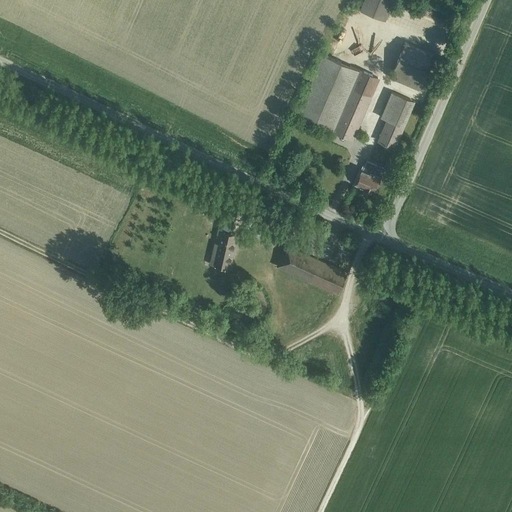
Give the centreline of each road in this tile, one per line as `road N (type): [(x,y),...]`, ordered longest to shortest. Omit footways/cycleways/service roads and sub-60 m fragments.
road 1 (track): [(370,233),(339,316),(284,351),(260,356),(0,231)]
road 2 (unclassified): [(383,239),(0,61)]
road 3 (unclassified): [(383,239),(486,0)]
road 4 (unclassified): [(511,294),(383,239)]
